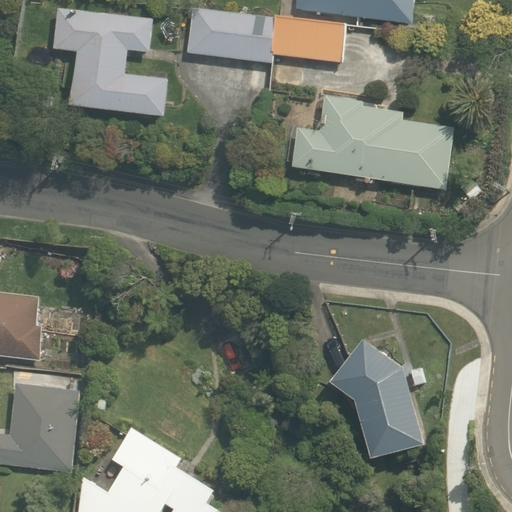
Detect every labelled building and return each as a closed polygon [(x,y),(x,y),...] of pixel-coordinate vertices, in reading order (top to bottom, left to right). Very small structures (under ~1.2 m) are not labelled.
[(298,0),(298,9),(419,20),(420,0),(298,0)] [(353,21),(192,7),(188,53),(276,61),(276,52),(284,53),(281,87),(327,91),(330,58),(349,59),(353,21)] [(157,19),(57,12),(55,46),(83,48),(79,105),(169,112),(172,70),(148,69),(148,75),(130,73),(132,49),(154,51),(157,19)] [(330,97),(327,128),(299,125),(294,166),(456,183),(463,111),(330,97)] [(0,355),(47,360),(53,292),(0,287),(0,355)] [(232,334),(216,341),(227,365),(216,370),(222,382),(261,363),(255,349),(242,355),(232,334)] [(411,373),(413,370),(369,339),(340,380),(363,396),(380,457),(430,443),(411,373)] [(79,384),(16,378),(12,431),(0,430),(0,460),(72,466),(79,384)] [(189,457),(138,423),(119,454),(133,463),(113,494),(87,478),(81,511),(163,511),(169,504),(176,508),(173,511),(228,511),(217,504),(225,492),(184,465),(189,457)]
